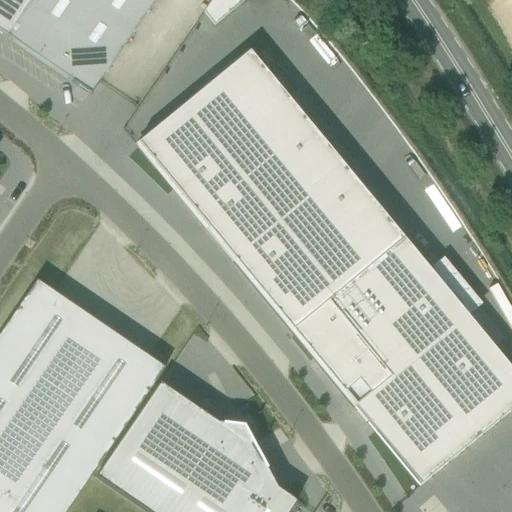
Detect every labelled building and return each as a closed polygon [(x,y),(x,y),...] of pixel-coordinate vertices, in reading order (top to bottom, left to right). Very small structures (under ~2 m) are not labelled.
[(0,0),(0,35),(5,39),(31,0),(0,0)] [(31,0),(5,39),(90,97),(156,0),(31,0)] [(208,0),(199,9),(216,27),(246,0),(208,0)] [(511,374),(248,54),(137,146),(419,488),(511,411),(511,374)] [(35,283),(0,334),(0,511),(67,511),(164,371),(35,283)] [(158,386),(94,480),(141,511),(289,511),(295,504),(276,491),(262,482),(245,449),(241,443),(216,426),(158,386)]
